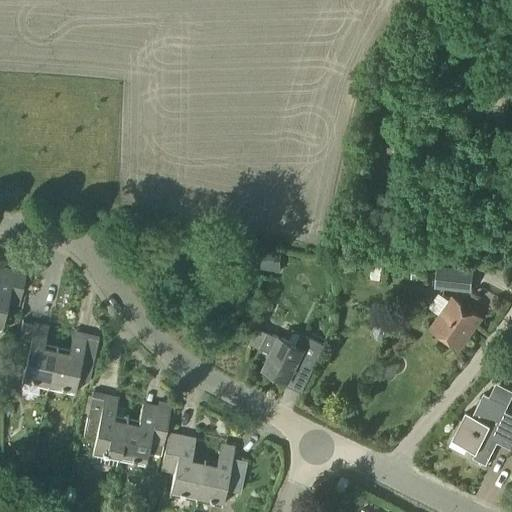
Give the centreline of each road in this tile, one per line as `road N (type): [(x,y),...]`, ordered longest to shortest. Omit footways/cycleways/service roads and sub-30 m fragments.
road 1 (residential): [(315,440),(172,356),(72,242),(0,226)]
road 2 (residential): [(391,473),(511,312)]
road 3 (track): [(511,147),(450,0)]
